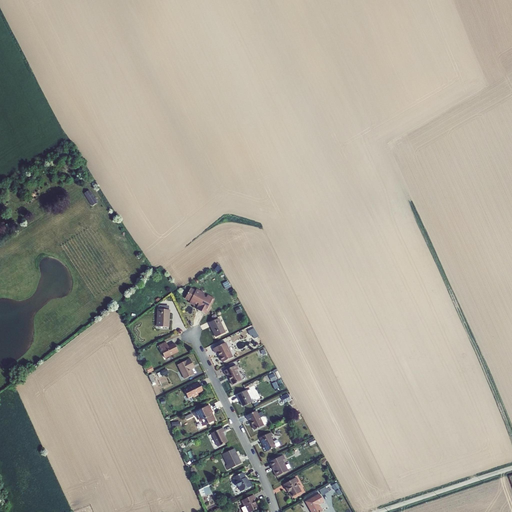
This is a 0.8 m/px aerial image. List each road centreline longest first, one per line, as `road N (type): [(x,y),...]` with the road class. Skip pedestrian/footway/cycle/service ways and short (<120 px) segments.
road 1 (residential): [(191,333),(275,511)]
road 2 (unclassified): [(378,511),(511,467)]
